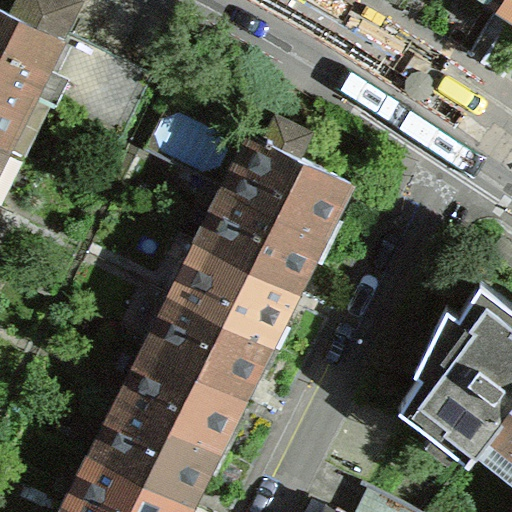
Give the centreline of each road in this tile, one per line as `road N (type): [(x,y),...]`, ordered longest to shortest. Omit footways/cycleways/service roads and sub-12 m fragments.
road 1 (residential): [(268,511),(465,123)]
road 2 (tertiary): [(254,0),(465,123)]
